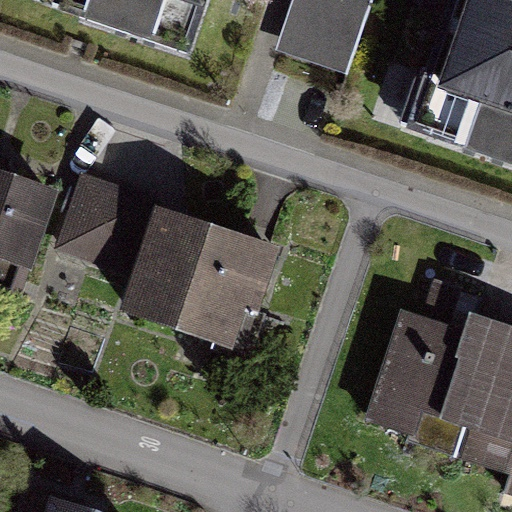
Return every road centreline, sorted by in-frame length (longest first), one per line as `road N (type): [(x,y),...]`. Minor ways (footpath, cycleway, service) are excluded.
road 1 (residential): [(0,76),(511,245)]
road 2 (residential): [(0,409),(299,511)]
